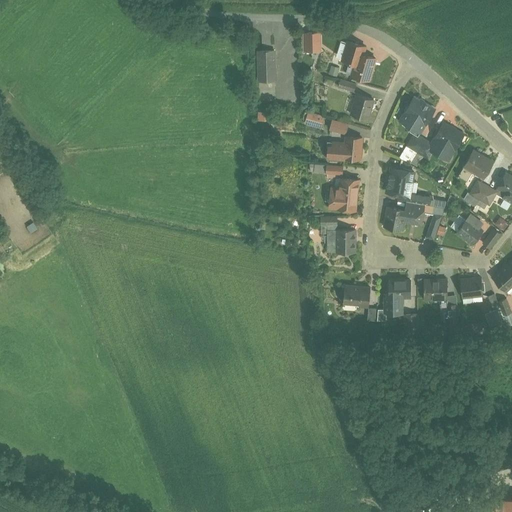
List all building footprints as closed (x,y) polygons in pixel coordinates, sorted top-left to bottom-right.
[(320,32),(307,32),(307,44),(307,50),(320,50),(320,32)] [(366,46),(348,40),(343,59),(356,63),(359,52),(363,54),(366,46)] [(275,48),(256,49),(257,80),(277,79),(275,48)] [(363,54),(359,52),(356,63),(352,74),(370,79),(373,68),(372,68),(375,58),(376,58),(376,57),(363,54)] [(355,81),(340,77),(338,84),(353,89),(355,81)] [(374,98),(357,93),(352,113),(368,118),(374,98)] [(421,97),(419,98),(415,96),(410,103),(407,104),(405,108),(406,110),(405,111),(406,111),(402,117),(414,124),(411,130),(415,132),(418,135),(418,134),(425,123),(435,108),(425,102),(424,99),(421,97)] [(324,116),(309,111),(306,121),(321,126),(324,116)] [(348,122),(333,118),(331,124),(331,126),(346,130),(348,122)] [(452,126),(444,122),(434,138),(435,138),(432,142),(429,147),(433,149),(441,154),(442,151),(450,156),(455,149),(464,134),(456,129),(456,128),(452,126)] [(418,135),(415,132),(408,144),(418,150),(425,138),(418,134),(418,135)] [(350,135),(346,135),(345,144),(329,142),(328,156),(345,157),(345,155),(361,157),(363,136),(354,136),(354,135),(350,135)] [(432,142),(425,138),(418,150),(424,154),(428,157),(433,149),(429,147),(432,142)] [(418,150),(408,144),(400,156),(411,162),(412,161),(418,151),(418,150)] [(493,161),(473,150),(464,166),(484,177),(493,161)] [(424,154),(418,151),(412,161),(417,164),(424,154)] [(327,163),(310,162),(311,169),(327,171),(327,163)] [(343,165),(327,163),(327,171),(343,172),(343,165)] [(415,171),(392,166),(392,167),(391,176),(388,175),(387,176),(386,180),(386,181),(389,181),(387,190),(399,192),(410,194),(411,192),(415,171)] [(511,175),(507,173),(498,187),(506,192),(511,195),(511,175)] [(360,178),(342,177),(341,187),(332,186),(331,205),(339,206),(356,208),(358,186),(359,187),(360,178)] [(487,186),(478,180),(471,193),(480,198),(487,186)] [(487,186),(480,198),(490,204),(497,191),(487,186)] [(431,196),(411,192),(410,194),(409,200),(425,203),(429,204),(430,204),(431,196)] [(511,195),(506,192),(503,198),(511,203),(511,195)] [(406,208),(389,204),(385,225),(402,228),(404,219),(413,220),(413,218),(422,219),(423,211),(425,203),(409,200),(407,200),(406,208)] [(429,204),(425,203),(423,211),(433,213),(434,210),(435,205),(430,204),(429,204)] [(338,215),(322,215),(322,223),(328,223),(338,223),(338,215)] [(483,230),(467,218),(457,231),(466,238),(467,238),(473,243),(483,230)] [(356,228),(338,228),(338,223),(328,223),(328,249),(355,250),(355,236),(356,236),(356,228)] [(494,228),(483,243),(490,247),(501,233),(494,228)] [(511,267),(508,263),(493,276),(506,290),(511,284),(511,267)] [(482,276),(461,278),(463,296),(483,294),(482,276)] [(410,278),(390,278),(390,295),(385,295),(385,307),(379,307),(378,318),(386,318),(386,310),(402,310),(403,295),(410,295),(410,278)] [(438,278),(438,279),(426,279),(426,278),(425,278),(425,297),(440,297),(448,297),(447,278),(438,278)] [(371,285),(346,283),(345,303),(345,300),(360,301),(360,304),(370,304),(371,285)] [(495,293),(488,295),(494,309),(500,307),(495,293)] [(448,304),(448,297),(440,297),(442,317),(443,317),(443,316),(449,315),(447,304),(448,304)] [(506,297),(499,300),(504,314),(511,311),(506,297)] [(448,304),(447,304),(449,315),(449,321),(459,320),(457,303),(448,304)] [(379,307),(369,306),(368,318),(377,319),(378,318),(379,307)] [(494,309),(485,313),(490,325),(505,320),(500,307),(494,309)] [(419,330),(418,312),(405,313),(406,331),(419,330)] [(511,440),(488,448),(495,469),(511,463),(511,440)] [(481,457),(452,465),(456,481),(486,472),(481,457)] [(439,479),(430,482),(433,495),(434,498),(444,495),(439,479)] [(511,511),(511,496),(502,499),(502,500),(505,511),(511,511)] [(505,511),(502,500),(489,504),(491,511),(505,511)] [(489,503),(474,508),(474,511),(491,511),(489,504),(489,503)]
